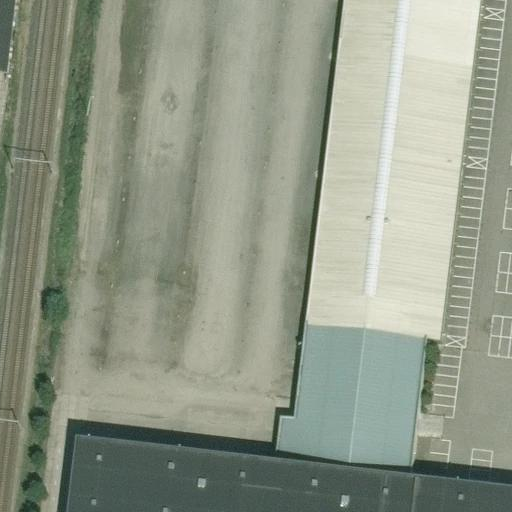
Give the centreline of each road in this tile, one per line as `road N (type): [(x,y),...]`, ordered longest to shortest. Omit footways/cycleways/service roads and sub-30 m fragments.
road 1 (unknown): [(308,0),(252,393),(243,408),(204,423),(79,405)]
road 2 (unknown): [(511,386),(484,378),(477,359),(511,74)]
